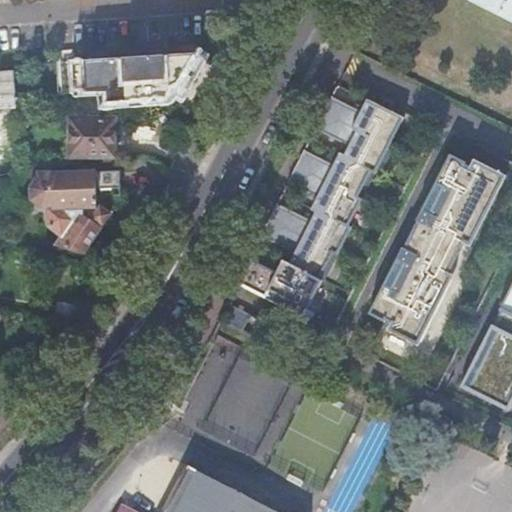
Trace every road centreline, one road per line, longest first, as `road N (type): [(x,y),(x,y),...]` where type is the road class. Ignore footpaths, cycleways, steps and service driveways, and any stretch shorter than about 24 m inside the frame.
road 1 (tertiary): [(312,0),(136,328)]
road 2 (tertiary): [(6,511),(108,389),(136,328)]
road 3 (tertiary): [(136,328),(0,476)]
